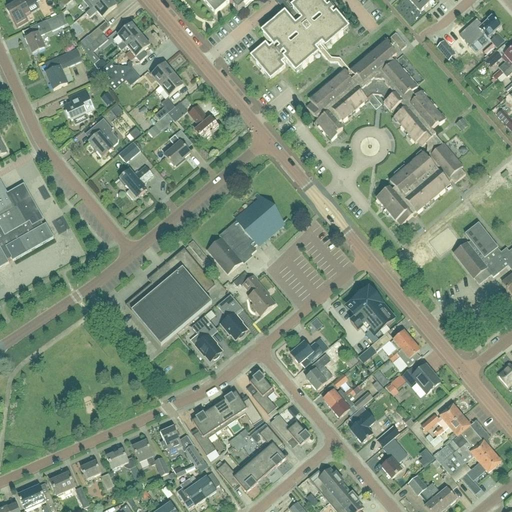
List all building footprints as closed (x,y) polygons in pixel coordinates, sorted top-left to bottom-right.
[(17,0),(20,4),(6,12),(13,25),(14,24),(18,30),(28,25),(24,19),(29,16),(26,10),(43,0),(42,0),(17,0)] [(63,0),(59,4),(63,9),(74,0),(63,0)] [(94,10),(105,0),(85,0),(93,9),(94,10)] [(105,0),(94,10),(93,9),(86,15),(90,20),(97,14),(102,21),(117,9),(109,0),(105,0)] [(202,0),(215,15),(214,15),(215,16),(230,4),(238,13),(251,0),(273,0),(282,10),(287,16),(292,11),(284,4),(281,0),(202,0)] [(326,5),(322,0),(301,0),(296,4),(298,6),(292,11),(297,18),(291,23),(286,17),(280,22),(279,20),(267,30),(269,32),(263,37),(272,48),(269,50),(265,46),(252,57),(257,63),(255,64),(265,76),(267,75),(272,81),(285,69),(282,65),(285,62),(294,74),(300,69),(301,70),(313,61),(312,59),(317,54),(315,51),(317,50),(320,47),(321,46),(323,48),(329,43),(331,45),(342,35),(341,33),(347,28),(335,15),(332,18),(330,15),(333,12),(329,7),(326,10),(323,7),(326,5)] [(408,0),(420,13),(435,0),(408,0)] [(35,38),(26,42),(32,57),(45,51),(40,40),(52,34),(52,33),(69,26),(62,15),(47,22),(47,23),(31,30),(35,38)] [(476,21),(459,37),(470,49),(485,37),(487,39),(500,28),(491,19),(482,27),(476,21)] [(70,28),(76,38),(84,32),(77,23),(70,28)] [(126,49),(141,37),(132,27),(130,28),(126,23),(119,29),(123,34),(117,39),(122,44),(117,48),(121,53),(127,50),(126,49)] [(93,44),(103,35),(110,29),(106,25),(89,39),(93,44)] [(103,35),(93,44),(84,51),(94,67),(100,62),(93,55),(108,42),(103,35)] [(401,52),(406,48),(396,35),(391,40),(401,52)] [(150,48),(141,37),(126,49),(127,50),(136,60),(139,64),(147,57),(144,53),(150,48)] [(497,51),(504,45),(499,39),(492,46),(497,51)] [(449,46),(455,56),(464,51),(458,41),(449,46)] [(312,105),(307,109),(318,123),(315,125),(331,143),(336,139),(336,138),(343,132),(338,126),(359,109),(373,97),(381,98),(386,104),(383,106),(390,114),(391,114),(392,113),(396,118),(393,120),(415,146),(417,144),(419,147),(421,150),(425,146),(436,137),(431,132),(438,126),(439,128),(445,123),(420,95),(394,64),(391,61),(396,57),(385,44),(351,73),(353,74),(352,75),(339,60),(338,60),(331,60),(320,47),(317,50),(329,65),(337,65),(348,78),(347,79),(343,75),(310,103),(312,105)] [(437,49),(448,62),(454,57),(443,44),(437,49)] [(495,82),(497,80),(511,66),(511,49),(503,58),(508,63),(499,71),(500,72),(492,79),(495,82)] [(54,93),(67,87),(63,78),(70,75),(68,70),(81,64),(76,53),(46,67),(50,75),(46,77),(54,93)] [(490,70),(502,60),(496,53),(484,64),(490,70)] [(160,89),(174,77),(165,66),(151,78),(160,89)] [(511,66),(497,80),(498,81),(501,85),(506,79),(507,80),(511,74),(511,66)] [(126,84),(130,88),(140,80),(136,76),(126,84)] [(168,100),(183,87),(174,77),(160,89),(168,100)] [(71,124),(86,117),(95,113),(85,92),(82,94),(68,100),(71,106),(64,109),(71,124)] [(167,115),(175,109),(167,100),(161,105),(164,109),(155,117),(155,118),(152,121),(156,125),(167,115)] [(181,105),(175,109),(167,115),(175,125),(188,114),(181,105)] [(117,107),(111,112),(117,119),(123,114),(117,107)] [(138,108),(128,117),(138,129),(149,121),(138,108)] [(208,122),(197,109),(188,117),(199,130),(194,133),(203,144),(218,131),(209,121),(208,122)] [(468,127),(462,120),(455,126),(457,128),(461,133),(468,127)] [(113,133),(104,121),(89,133),(95,140),(88,145),(102,161),(113,152),(112,150),(118,145),(118,142),(112,134),(113,133)] [(153,140),(161,134),(155,127),(148,134),(153,140)] [(175,149),(164,158),(174,170),(190,156),(186,151),(182,147),(187,142),(180,134),(175,138),(169,143),(175,149)] [(389,190),(376,201),(395,223),(396,223),(401,228),(416,216),(450,187),(448,184),(452,181),(455,185),(466,176),(461,170),(462,169),(436,137),(425,146),(427,147),(426,154),(423,155),(389,184),(395,190),(392,193),(389,190)] [(126,165),(140,153),(133,145),(119,157),(126,165)] [(153,179),(146,170),(134,179),(130,174),(120,182),(125,188),(126,188),(129,192),(126,195),(133,203),(146,193),(142,188),(153,179)] [(478,183),(486,177),(481,170),(473,176),(478,183)] [(7,194),(0,182),(0,269),(9,265),(7,262),(11,260),(12,263),(53,239),(45,225),(42,227),(40,223),(43,221),(23,185),(7,194)] [(457,218),(454,221),(468,237),(470,235),(467,231),(476,224),(487,215),(498,205),(507,198),(509,201),(511,199),(498,183),(496,186),(499,190),(493,194),(490,190),(487,193),(485,195),(488,199),(482,204),(479,200),(476,202),(474,204),(477,208),(471,213),(468,209),(465,211),(463,213),(466,217),(460,222),(457,218)] [(228,277),(242,265),(256,253),(253,250),(281,226),(274,216),(276,214),(256,197),(255,198),(259,204),(219,238),(221,241),(207,253),(228,277)] [(498,226),(511,215),(511,214),(505,205),(490,216),(498,226)] [(438,235),(421,249),(424,252),(428,249),(432,255),(428,258),(431,261),(433,263),(437,260),(442,266),(438,269),(440,272),(442,274),(446,271),(451,277),(447,280),(449,283),(458,292),(461,289),(466,295),(462,298),(465,301),(481,287),(479,284),(475,288),(465,276),(464,277),(461,273),(462,272),(453,261),(443,250),(436,241),(440,238),(438,235)] [(193,243),(188,247),(205,267),(210,263),(193,243)] [(184,250),(166,265),(165,264),(157,271),(158,272),(147,281),(151,285),(125,307),(160,349),(212,306),(203,297),(214,288),(184,250)] [(487,290),(484,292),(497,309),(503,304),(500,300),(505,296),(511,291),(511,292),(511,276),(510,278),(498,287),(490,294),(487,290)] [(265,293),(252,278),(243,286),(248,293),(252,290),(255,294),(248,300),(254,306),(252,308),(261,319),(274,307),(264,295),(265,293)] [(229,293),(232,288),(226,285),(223,290),(229,293)] [(373,297),(369,292),(364,296),(365,298),(359,302),(358,301),(350,307),(359,318),(351,325),(357,333),(366,326),(371,332),(375,337),(393,321),(385,312),(383,313),(379,308),(381,307),(377,302),(379,301),(374,295),(373,297)] [(247,333),(238,321),(238,320),(235,317),(242,311),(230,297),(218,308),(228,321),(221,327),(229,336),(231,336),(235,342),(238,340),(239,341),(240,341),(241,340),(242,340),(243,339),(244,338),(245,337),(245,336),(244,335),(247,333)] [(323,314),(315,319),(318,325),(327,320),(323,314)] [(205,318),(191,330),(202,342),(196,348),(204,358),(205,358),(210,364),(213,362),(214,362),(216,362),(216,361),(218,361),(219,359),(219,358),(220,357),(219,356),(222,354),(212,343),(213,342),(209,338),(216,331),(205,318)] [(305,326),(310,336),(320,330),(315,321),(305,326)] [(366,336),(373,345),(378,341),(375,337),(371,332),(366,336)] [(412,343),(403,334),(389,345),(395,352),(387,359),(390,362),(412,343)] [(392,341),(386,335),(371,348),(376,354),(392,341)] [(420,353),(412,343),(390,362),(392,365),(399,358),(409,370),(419,361),(416,356),(420,353)] [(301,366),(305,371),(323,355),(315,346),(308,351),(304,345),(290,356),(299,367),(301,366)] [(367,361),(362,355),(356,360),(362,366),(367,361)] [(346,362),(352,368),(357,364),(352,357),(346,362)] [(322,381),(317,375),(331,363),(326,358),(316,365),(309,371),(312,375),(306,381),(316,393),(325,385),(327,388),(334,382),(328,376),(322,381)] [(511,369),(511,368),(498,379),(507,390),(508,389),(507,388),(511,384),(511,369)] [(440,386),(426,369),(416,377),(411,372),(402,379),(408,387),(414,382),(426,397),(440,386)] [(163,370),(161,376),(167,378),(169,372),(163,370)] [(382,390),(388,386),(378,372),(372,376),(382,390)] [(275,411),(277,410),(268,400),(274,394),(259,376),(249,385),(257,394),(252,399),(268,417),(275,411)] [(343,376),(332,385),(337,391),(348,381),(343,376)] [(393,400),(398,396),(390,387),(385,392),(393,400)] [(353,393),(331,411),(339,420),(349,412),(347,410),(352,406),(349,401),(352,398),(351,398),(354,395),(356,397),(362,392),(359,388),(353,393)] [(333,393),(323,401),(331,411),(353,393),(350,390),(344,396),(340,392),(335,396),(333,393)] [(358,413),(373,400),(368,394),(353,406),(358,413)] [(225,402),(238,421),(245,416),(253,428),(262,421),(249,401),(243,405),(236,395),(225,402)] [(227,429),(238,421),(225,402),(226,402),(214,410),(227,429)] [(448,429),(461,419),(453,408),(440,419),(440,420),(438,421),(434,416),(420,428),(426,434),(436,425),(439,429),(435,432),(435,433),(433,435),(437,439),(439,437),(444,433),(448,429)] [(215,436),(227,429),(214,410),(203,417),(203,416),(202,417),(215,436)] [(361,447),(372,437),(367,432),(375,425),(362,410),(349,421),(355,428),(349,432),(361,447)] [(208,441),(215,436),(202,417),(192,423),(199,434),(193,438),(207,458),(211,464),(219,458),(216,452),(208,441)] [(288,428),(279,418),(270,425),(286,444),(292,439),(300,449),(310,440),(294,423),(288,428)] [(414,427),(407,419),(402,424),(409,431),(414,427)] [(469,428),(461,419),(448,429),(453,435),(449,439),(452,443),(439,454),(438,454),(433,458),(441,467),(467,445),(483,432),(475,423),(469,428)] [(262,421),(253,428),(255,430),(264,424),(262,421)] [(261,452),(276,469),(286,461),(278,452),(283,447),(267,428),(259,436),(268,446),(261,452)] [(379,440),(377,442),(383,450),(386,448),(399,437),(393,429),(379,440)] [(177,452),(182,450),(173,430),(160,435),(164,444),(160,445),(163,452),(167,451),(170,458),(178,455),(177,452)] [(490,440),(483,432),(467,445),(441,467),(446,474),(450,478),(473,459),(479,466),(492,455),(487,448),(490,445),(487,442),(490,440)] [(235,439),(239,445),(244,441),(240,435),(235,439)] [(233,449),(234,448),(239,445),(235,439),(229,444),(233,449)] [(244,441),(239,445),(242,449),(248,445),(244,441)] [(391,482),(401,474),(394,466),(405,457),(393,443),(382,452),(390,462),(381,470),(391,482)] [(152,459),(146,444),(132,449),(139,465),(147,462),(150,469),(155,467),(155,466),(161,478),(169,475),(162,460),(155,462),(153,459),(152,459)] [(193,446),(184,452),(193,466),(195,468),(196,470),(196,471),(205,465),(193,446)] [(112,473),(128,466),(122,452),(106,459),(112,473)] [(276,469),(261,452),(251,461),(265,478),(276,469)] [(492,455),(479,466),(488,476),(501,465),(492,455)] [(255,486),(265,478),(251,461),(240,470),(255,487),(256,487),(255,486)] [(255,487),(240,470),(234,475),(225,465),(223,466),(220,463),(216,467),(219,470),(216,472),(233,491),(238,486),(246,495),(255,487)] [(86,483),(101,476),(95,464),(80,471),(86,483)] [(137,486),(140,484),(142,483),(136,468),(130,471),(137,486)] [(321,496),(339,480),(336,476),(335,477),(330,471),(312,486),(321,496)] [(452,492),(458,487),(455,485),(450,478),(446,474),(440,479),(452,492)] [(195,488),(205,502),(216,494),(214,491),(220,487),(212,475),(206,480),(206,479),(199,484),(194,478),(191,479),(190,480),(190,481),(195,488),(195,487),(195,488)] [(56,498),(75,490),(68,476),(50,484),(56,498)] [(107,492),(114,489),(108,476),(101,479),(107,492)] [(468,490),(474,485),(466,476),(461,481),(468,490)] [(444,511),(426,490),(417,478),(408,486),(418,497),(419,496),(428,506),(425,509),(427,511),(444,511)] [(329,505),(346,490),(342,485),(342,484),(339,480),(321,496),(329,505)] [(426,490),(444,511),(445,511),(456,503),(446,490),(440,495),(435,489),(432,485),(426,490)] [(195,487),(195,488),(188,492),(185,488),(177,494),(187,508),(192,504),(195,509),(205,502),(195,488),(195,487)] [(42,497),(39,489),(18,497),(24,511),(27,511),(45,504),(47,508),(42,510),(43,511),(55,511),(48,495),(42,497)] [(83,511),(89,508),(90,508),(81,489),(75,492),(83,511)] [(334,511),(340,511),(355,499),(352,495),(351,496),(346,490),(329,505),(334,511)] [(315,501),(311,496),(306,500),(310,505),(315,501)] [(359,503),(355,499),(340,511),(360,511),(363,510),(358,504),(359,503)] [(319,505),(315,501),(310,505),(314,509),(319,505)] [(175,511),(170,504),(162,510),(157,503),(153,506),(156,509),(155,510),(155,511),(175,511)]
